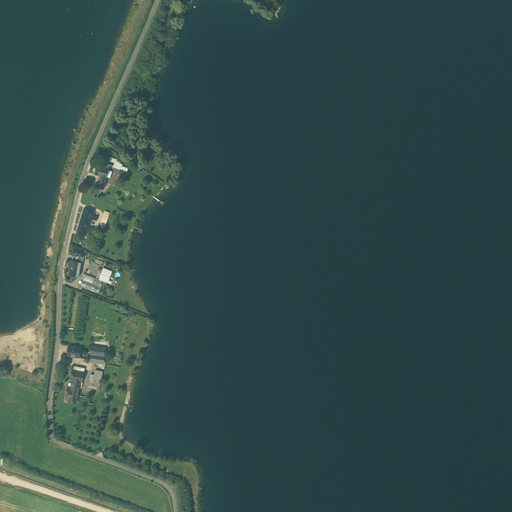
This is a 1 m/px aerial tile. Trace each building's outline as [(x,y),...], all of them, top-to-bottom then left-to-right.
[(119,169),(126,172),(127,168),(121,166),(122,165),(119,164),(120,161),(109,157),(108,161),(103,159),(102,163),(110,166),(119,169)] [(106,181),(105,181),(106,177),(109,169),(101,166),(97,165),(94,174),(100,176),(99,180),(98,180),(97,185),(98,186),(103,188),(106,181)] [(125,184),(128,172),(126,172),(119,169),(116,181),(125,184)] [(90,226),(92,219),(98,221),(99,216),(93,214),(95,211),(84,208),(77,231),(87,234),(88,231),(93,233),(94,228),(90,226)] [(109,216),(104,215),(100,224),(105,226),(109,216)] [(82,249),(74,248),(73,256),(81,257),(82,249)] [(81,263),(70,261),(67,277),(78,279),(81,263)] [(112,272),(103,268),(99,280),(108,283),(112,272)] [(102,282),(83,274),(79,285),(98,293),(102,282)] [(81,346),(68,344),(66,355),(80,357),(81,346)] [(105,354),(96,352),(94,362),(104,363),(105,354)] [(77,371),(72,370),(70,380),(72,380),(70,389),(68,389),(68,388),(67,388),(65,398),(69,399),(68,399),(69,401),(72,401),(73,400),(77,401),(78,395),(81,382),(82,382),(84,372),(77,371)] [(103,371),(95,370),(94,375),(91,374),(88,389),(99,391),(102,374),(103,371)]
